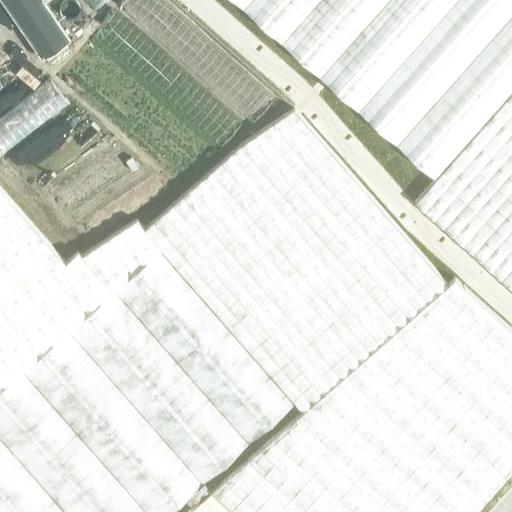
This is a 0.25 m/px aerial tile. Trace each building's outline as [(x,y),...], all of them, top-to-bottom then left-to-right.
[(2,0),(43,57),(71,38),(44,0),(2,0)] [(511,0),(234,0),(319,75),(437,179),(416,201),(511,285),(511,0)] [(47,82),(0,117),(0,135),(9,146),(64,105),(47,82)] [(0,511),(167,511),(295,400),(305,411),(188,511),(470,511),(511,466),(511,327),(455,277),(448,282),(294,107),(240,142),(143,228),(135,219),(80,253),(76,250),(64,260),(0,187),(0,511)] [(26,171),(76,138),(63,118),(13,151),(26,171)]
